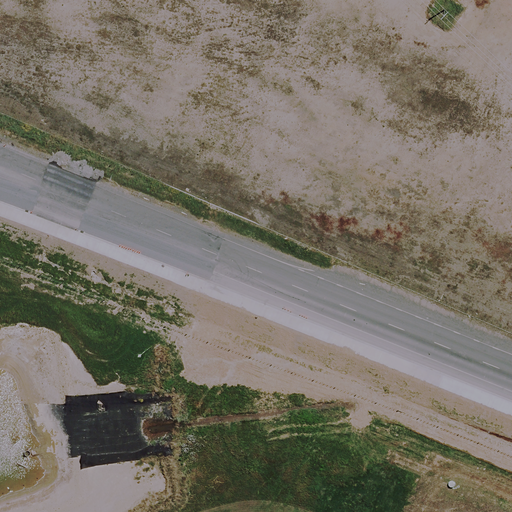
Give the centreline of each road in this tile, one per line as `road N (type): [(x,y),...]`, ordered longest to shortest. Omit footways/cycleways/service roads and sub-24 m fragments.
road 1 (tertiary): [(0,164),(511,374)]
road 2 (unknown): [(358,312),(423,282),(476,236),(498,368)]
